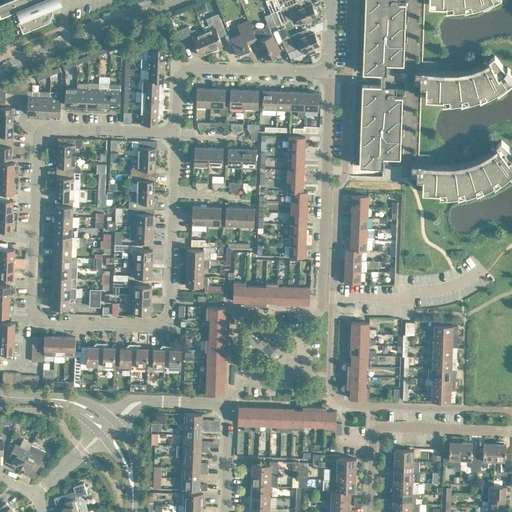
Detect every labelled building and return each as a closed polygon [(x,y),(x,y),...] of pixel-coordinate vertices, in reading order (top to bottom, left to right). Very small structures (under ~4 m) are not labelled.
[(23,31),(46,22),(47,22),(47,21),(48,21),(49,20),(50,19),(50,18),(51,17),(52,16),(52,15),(54,3),(58,2),(57,0),(7,0),(0,3),(0,14),(1,16),(18,9),(19,11),(14,13),(16,19),(21,17),(22,19),(19,20),(23,31)] [(277,0),(278,2),(268,6),(271,13),(276,10),(281,8),(296,2),(295,0),(277,0)] [(358,0),(352,176),(424,178),(425,163),(418,163),(421,85),(427,85),(428,70),(422,70),(424,0),(358,0)] [(429,0),(429,4),(446,5),(447,9),(445,10),(451,10),(466,8),(466,9),(464,9),(465,10),(484,4),(484,5),(483,6),(484,6),(495,0),(429,0)] [(276,10),(271,13),(276,26),(282,24),(297,17),(300,24),(311,19),(311,18),(317,16),(311,3),(306,6),(301,8),(298,1),(296,2),(281,8),(276,10)] [(195,17),(200,26),(207,22),(202,13),(195,17)] [(210,29),(204,32),(212,50),(223,45),(217,31),(224,28),(218,13),(210,17),(212,21),(208,23),(210,29)] [(270,28),(276,26),(271,13),(264,15),(267,22),(263,31),(262,30),(261,30),(260,30),(258,30),(256,30),(255,30),(254,31),(254,30),(253,31),(256,36),(265,58),(279,52),(270,28)] [(256,36),(253,31),(249,20),(238,25),(241,33),(231,37),(239,56),(246,53),(247,54),(252,52),(247,40),(256,36)] [(11,24),(5,26),(10,37),(15,35),(11,24)] [(212,50),(204,32),(197,34),(195,29),(191,31),(189,26),(176,31),(182,46),(194,40),(200,55),(212,50)] [(287,52),(288,52),(301,46),(304,53),(314,49),(313,47),(319,45),(314,32),(301,37),(299,31),(282,38),(287,52)] [(109,51),(120,46),(119,42),(107,47),(109,51)] [(98,55),(109,51),(107,47),(96,51),(98,55)] [(165,47),(144,47),(144,58),(165,59),(165,47)] [(87,60),(98,55),(96,51),(85,56),(87,60)] [(511,71),(507,67),(506,69),(495,55),(489,60),(491,63),(485,66),(472,71),(458,74),(444,74),(438,74),(428,73),(428,70),(425,69),(422,69),(416,69),(415,74),(416,74),(416,83),(420,83),(420,85),(421,85),(424,85),(426,85),(426,97),(443,98),(443,103),(442,103),(442,104),(454,102),(462,101),(462,102),(461,103),(480,97),(481,98),(480,99),(480,100),(498,90),(499,91),(498,92),(498,93),(511,82),(511,71)] [(76,64),(87,60),(85,56),(74,61),(76,64)] [(165,59),(144,58),(141,58),(141,69),(164,70),(165,59)] [(64,69),(76,64),(74,61),(63,65),(64,69)] [(57,72),(61,70),(59,67),(48,72),(49,75),(51,75),(51,80),(57,80),(57,72)] [(164,81),(164,70),(141,69),(140,79),(142,80),(164,81)] [(38,80),(49,75),(48,72),(36,76),(38,80)] [(164,88),(164,81),(142,80),(142,90),(162,91),(162,88),(164,88)] [(87,105),(88,89),(88,82),(77,82),(77,88),(76,105),(87,105)] [(98,106),(99,89),(99,83),(88,82),(88,89),(87,105),(98,106)] [(109,106),(109,89),(110,83),(99,83),(99,89),(98,106),(109,106)] [(120,106),(121,84),(110,83),(109,89),(109,106),(120,106)] [(211,106),(211,88),(197,87),(196,105),(211,106)] [(76,105),(77,88),(66,88),(65,104),(76,105)] [(225,88),(211,88),(211,106),(220,106),(220,112),(222,115),(227,115),(228,95),(225,94),(225,88)] [(244,107),(245,89),(230,89),(230,106),(244,107)] [(259,90),(245,89),(244,107),(258,107),(259,90)] [(39,114),(39,91),(32,90),(32,96),(28,96),(27,113),(39,114)] [(163,102),(164,94),(162,94),(162,91),(142,90),(142,101),(163,102)] [(276,108),(277,90),(263,90),(262,107),(276,108)] [(290,108),(291,91),(277,90),(276,108),(276,114),(285,114),(285,108),(290,108)] [(49,114),(50,91),(39,91),(39,114),(49,114)] [(61,114),(61,92),(50,91),(49,114),(61,114)] [(304,117),(304,109),(305,91),(291,91),(290,108),(298,109),(298,117),(304,117)] [(319,92),(305,91),(304,109),(319,110),(319,92)] [(163,109),(163,102),(142,101),(141,112),(158,112),(162,113),(162,109),(163,109)] [(14,114),(15,107),(0,106),(0,123),(13,124),(13,114),(14,114)] [(132,112),(128,112),(124,112),(123,123),(131,123),(132,112)] [(158,124),(158,112),(141,112),(141,123),(158,124)] [(198,122),(197,126),(200,132),(210,127),(210,122),(198,122)] [(214,122),(214,127),(217,132),(226,127),(227,123),(214,122)] [(13,134),(13,124),(0,123),(0,140),(13,141),(14,135),(13,134)] [(231,123),(231,127),(234,133),(243,128),(243,123),(231,123)] [(247,123),(247,128),(250,133),(259,128),(260,124),(247,123)] [(289,136),(288,147),(305,147),(305,136),(289,136)] [(82,144),(82,138),(58,137),(58,144),(59,144),(58,155),(75,155),(75,147),(79,147),(82,144)] [(13,147),(13,141),(0,140),(0,157),(12,158),(12,147),(13,147)] [(157,148),(157,141),(139,140),(138,157),(155,158),(155,148),(157,148)] [(511,149),(501,140),(496,146),(499,148),(494,152),(481,160),(468,165),(454,167),(440,167),(434,167),(425,167),(425,163),(421,163),(418,163),(412,162),(412,167),(413,167),(412,176),(417,177),(417,178),(420,178),(423,179),(422,191),(439,191),(440,196),(438,196),(439,197),(458,194),(459,195),(458,196),(458,197),(477,191),(477,192),(476,192),(477,193),(494,184),(495,185),(494,186),(495,186),(510,174),(511,175),(511,176),(511,175),(511,149)] [(208,164),(209,147),(195,146),(194,164),(208,164)] [(223,147),(209,147),(208,164),(223,165),(223,147)] [(304,158),(305,147),(288,147),(288,157),(304,158)] [(242,166),(242,148),(228,148),(228,165),(242,166)] [(257,149),(242,148),(242,166),(256,166),(257,149)] [(75,163),(75,155),(58,155),(58,165),(57,165),(57,171),(80,172),(81,166),(77,163),(75,163)] [(155,168),(155,158),(138,157),(138,165),(134,165),(131,169),(131,174),(156,175),(156,168),(155,168)] [(304,169),(304,158),(288,157),(288,168),(304,169)] [(0,172),(14,173),(15,162),(0,161),(0,172)] [(303,180),(304,169),(288,168),(287,179),(303,180)] [(80,189),(80,172),(57,171),(56,177),(57,177),(57,188),(80,189)] [(14,173),(0,172),(0,182),(14,183),(14,173)] [(158,185),(158,182),(157,180),(155,180),(156,175),(131,174),(131,178),(133,183),(138,183),(137,191),(154,191),(154,185),(158,185)] [(303,190),(303,180),(287,179),(287,191),(291,191),(291,190),(303,191),(303,190)] [(196,181),(195,185),(198,190),(208,185),(208,181),(196,181)] [(212,181),(212,186),(215,191),(224,186),(225,182),(212,181)] [(0,192),(14,193),(14,183),(0,182),(0,192)] [(229,182),(229,186),(232,192),(241,187),(241,182),(229,182)] [(243,182),(243,187),(246,192),(255,187),(256,183),(243,182)] [(79,206),(80,189),(57,188),(57,198),(56,198),(55,205),(73,205),(79,206)] [(308,191),(303,190),(303,191),(291,190),(291,191),(291,201),(307,202),(308,191)] [(154,197),(154,191),(137,191),(137,199),(132,199),(130,203),(130,207),(137,208),(154,208),(155,203),(158,203),(160,201),(160,198),(154,197)] [(352,194),(352,205),(368,206),(368,195),(352,194)] [(0,209),(13,210),(13,199),(0,198),(0,209)] [(307,213),(307,202),(291,201),(291,212),(307,213)] [(73,216),(73,205),(55,205),(55,215),(73,216)] [(206,223),(207,206),(193,205),(192,223),(206,223)] [(368,217),(368,206),(352,205),(352,216),(368,217)] [(221,206),(207,206),(206,223),(220,224),(221,206)] [(240,225),(240,207),(226,207),(225,224),(240,225)] [(255,208),(240,207),(240,225),(254,225),(255,208)] [(154,222),(154,213),(153,213),(154,208),(137,208),(137,214),(133,213),(133,222),(154,222)] [(0,219),(13,220),(13,210),(0,209),(0,219)] [(307,224),(307,213),(291,212),(290,223),(307,224)] [(72,226),(73,216),(55,215),(55,226),(72,226)] [(367,227),(368,217),(352,216),(351,227),(367,227)] [(13,220),(0,219),(0,230),(12,231),(13,220)] [(154,222),(133,222),(131,222),(130,231),(153,231),(154,222)] [(306,235),(307,224),(290,223),(290,234),(306,235)] [(72,236),(72,226),(55,226),(54,236),(72,236)] [(367,238),(367,227),(351,227),(351,238),(367,238)] [(153,241),(153,231),(130,231),(130,240),(153,241)] [(306,245),(306,235),(290,234),(290,245),(306,245)] [(80,237),(72,236),(54,236),(54,246),(72,247),(79,247),(80,237)] [(366,250),(367,238),(351,238),(350,248),(350,249),(362,249),(361,250),(366,250)] [(15,248),(4,248),(5,242),(0,242),(0,258),(14,259),(15,248)] [(152,259),(153,249),(142,249),(143,245),(119,244),(115,244),(114,250),(130,251),(130,250),(133,250),(132,258),(152,259)] [(305,256),(306,245),(290,245),(289,256),(305,256)] [(71,257),(72,247),(54,246),(53,256),(71,257)] [(214,246),(205,246),(196,246),(196,249),(187,248),(187,258),(210,258),(210,250),(214,250),(214,246)] [(361,260),(361,250),(362,249),(350,249),(350,248),(346,248),(345,259),(361,260)] [(77,257),(71,257),(53,256),(53,266),(77,267),(77,257)] [(0,268),(14,269),(14,259),(0,258),(0,268)] [(152,259),(132,258),(129,258),(129,267),(131,267),(152,268),(152,259)] [(209,267),(210,258),(187,258),(186,267),(203,267),(209,267)] [(361,271),(361,260),(345,259),(345,270),(361,271)] [(77,277),(77,267),(53,266),(53,277),(77,277)] [(152,277),(152,268),(131,267),(130,276),(152,277)] [(203,276),(203,267),(186,267),(186,276),(203,276)] [(14,269),(0,268),(0,279),(13,280),(14,269)] [(360,282),(361,271),(345,270),(344,281),(360,282)] [(208,276),(203,276),(186,276),(186,285),(205,286),(205,292),(224,292),(224,286),(207,286),(208,276)] [(228,276),(228,287),(233,288),(233,300),(244,300),(244,304),(247,304),(263,305),(266,305),(266,301),(276,301),(277,282),(266,282),(266,286),(246,285),(246,281),(234,281),(234,276),(228,276)] [(76,288),(77,277),(53,277),(52,287),(76,288)] [(288,303),(288,285),(282,285),(282,278),(278,278),(278,282),(277,282),(276,301),(276,303),(288,303)] [(298,303),(299,286),(293,285),(293,279),(288,278),(288,285),(288,303),(298,303)] [(310,304),(310,286),(303,286),(304,279),(299,279),(299,286),(298,303),(310,304)] [(128,286),(128,280),(113,280),(113,294),(117,294),(117,286),(128,286)] [(0,284),(0,295),(10,296),(10,285),(0,284)] [(130,286),(130,294),(151,295),(152,286),(134,285),(134,286),(130,286)] [(76,298),(76,288),(52,287),(52,297),(70,298),(76,298)] [(91,290),(91,298),(101,299),(101,291),(91,290)] [(151,304),(151,295),(130,294),(129,303),(134,303),(151,304)] [(0,305),(10,306),(10,296),(0,295),(0,305)] [(52,297),(52,307),(58,308),(57,313),(75,314),(76,298),(70,298),(52,297)] [(100,307),(101,299),(91,298),(90,306),(100,307)] [(151,313),(151,304),(134,303),(133,312),(151,313)] [(10,306),(0,305),(0,316),(9,316),(10,306)] [(206,338),(205,349),(224,350),(224,340),(228,340),(228,337),(229,321),(229,317),(225,317),(226,307),(207,306),(206,318),(210,318),(209,338),(206,338)] [(0,332),(15,333),(15,322),(0,321),(0,332)] [(369,322),(352,321),(351,332),(369,333),(376,333),(376,329),(369,328),(369,322)] [(406,321),(405,334),(407,335),(414,335),(415,322),(406,321)] [(434,324),(434,335),(457,336),(457,325),(434,324)] [(15,333),(0,332),(0,342),(14,343),(15,333)] [(369,339),(369,333),(351,332),(351,343),(368,344),(375,344),(376,339),(369,339)] [(54,355),(55,336),(44,335),(44,337),(44,343),(44,349),(44,355),(54,355)] [(457,347),(457,336),(434,335),(433,346),(457,347)] [(65,355),(65,336),(55,336),(54,355),(65,355)] [(76,337),(65,336),(65,355),(75,356),(75,352),(76,337)] [(0,352),(14,353),(14,343),(0,342),(0,352)] [(98,365),(98,342),(96,342),(95,344),(95,346),(81,346),(81,352),(81,368),(87,368),(88,364),(98,365)] [(114,369),(115,347),(108,347),(108,344),(107,343),(98,342),(98,365),(97,368),(114,369)] [(131,366),(131,344),(129,343),(128,345),(128,347),(115,347),(114,369),(120,369),(121,365),(131,366)] [(368,350),(368,344),(351,343),(350,355),(352,355),(352,354),(371,355),(375,355),(375,350),(368,350)] [(147,366),(148,348),(141,348),(141,345),(140,344),(131,344),(131,366),(147,366)] [(164,367),(164,345),(162,345),(161,346),(161,349),(148,348),(147,366),(147,370),(154,371),(154,367),(164,367)] [(173,345),(164,345),(164,367),(180,368),(181,349),(174,349),(174,347),(173,345)] [(456,358),(457,347),(433,346),(433,357),(456,358)] [(225,350),(224,350),(205,349),(205,350),(201,349),(201,354),(208,354),(207,361),(225,361),(225,350)] [(75,356),(74,381),(64,381),(63,385),(74,385),(80,386),(81,368),(81,352),(75,352),(75,356)] [(348,364),(347,387),(350,387),(350,398),(369,398),(370,386),(366,386),(366,366),(370,366),(371,355),(352,354),(352,355),(351,364),(348,364)] [(456,368),(456,358),(433,357),(433,368),(456,368)] [(225,361),(207,361),(200,360),(200,365),(207,365),(207,371),(225,372),(225,361)] [(43,368),(43,380),(53,381),(53,380),(54,369),(43,368)] [(429,378),(456,379),(456,368),(433,368),(429,368),(429,373),(429,378)] [(225,372),(207,371),(200,371),(200,376),(207,376),(206,382),(224,383),(225,372)] [(455,390),(456,379),(429,378),(426,378),(426,384),(432,384),(432,389),(455,390)] [(224,394),(224,383),(206,382),(199,382),(199,386),(206,387),(206,393),(224,394)] [(455,401),(455,390),(432,389),(431,400),(455,401)] [(249,424),(250,406),(238,405),(238,423),(244,423),(244,430),(249,431),(249,424)] [(293,409),(292,428),(304,428),(304,424),(324,425),(324,429),(335,429),(335,434),(336,434),(341,434),(342,423),(336,422),(336,410),(326,410),(326,406),(323,406),(306,405),(303,405),(303,409),(293,409)] [(260,431),(260,424),(260,406),(250,406),(249,424),(255,424),(255,431),(260,431)] [(270,431),(271,424),(271,407),(260,406),(260,424),(266,424),(266,431),(270,431)] [(281,432),(281,425),(282,407),(271,407),(271,424),(277,425),(277,432),(281,432)] [(293,409),(293,408),(282,407),(281,425),(288,425),(287,432),(292,432),(292,428),(293,409)] [(202,413),(184,412),(184,424),(202,424),(202,413)] [(201,435),(202,424),(184,424),(183,434),(201,435)] [(201,446),(201,435),(183,434),(183,445),(201,446)] [(21,466),(31,445),(32,443),(24,439),(20,446),(15,444),(14,446),(9,444),(5,463),(11,466),(12,464),(16,466),(17,464),(21,466)] [(460,465),(460,459),(461,441),(460,441),(460,439),(451,439),(451,441),(450,441),(449,452),(443,452),(443,464),(460,465)] [(472,442),(461,441),(460,459),(466,459),(467,465),(477,465),(477,453),(472,453),(472,442)] [(505,454),(506,443),(504,443),(504,441),(496,441),(496,443),(495,443),(494,460),(500,460),(501,466),(501,471),(511,471),(511,454),(505,454)] [(494,460),(495,443),(484,442),(483,453),(477,453),(477,465),(487,466),(488,460),(494,460)] [(35,477),(46,462),(41,460),(45,451),(31,445),(21,466),(26,468),(24,470),(28,472),(28,474),(35,477)] [(201,457),(201,446),(183,445),(177,445),(176,456),(183,456),(201,457)] [(395,449),(394,460),(413,460),(414,449),(395,449)] [(200,467),(201,457),(183,456),(182,467),(200,467)] [(337,457),(337,468),(356,469),(356,458),(337,457)] [(419,460),(413,460),(394,460),(394,470),(419,471),(419,460)] [(252,474),(271,475),(277,475),(277,461),(269,461),(269,464),(252,463),(252,474)] [(200,478),(200,467),(182,467),(182,477),(200,478)] [(356,469),(337,468),(330,468),(330,479),(356,480),(356,469)] [(419,482),(419,471),(394,470),(394,481),(419,482)] [(277,475),(271,475),(252,474),(252,485),(270,486),(276,486),(277,475)] [(200,483),(200,478),(182,477),(181,489),(207,490),(207,484),(200,483)] [(355,491),(356,480),(330,479),(329,489),(331,489),(336,490),(350,490),(350,491),(355,491)] [(418,493),(419,482),(394,481),(393,492),(412,493),(418,493)] [(87,509),(84,499),(83,498),(83,497),(82,497),(81,497),(80,496),(79,497),(77,497),(77,496),(87,493),(84,483),(73,486),(75,491),(63,495),(54,498),(58,510),(60,509),(60,511),(79,511),(88,510),(87,509)] [(482,495),(489,495),(505,496),(505,485),(482,484),(482,495)] [(270,497),(270,486),(252,485),(251,496),(270,497)] [(350,501),(350,491),(350,490),(336,490),(331,489),(331,501),(350,501)] [(420,493),(418,493),(412,493),(393,492),(393,503),(412,503),(412,504),(416,504),(416,497),(420,497),(420,493)] [(185,493),(184,504),(203,504),(203,493),(185,493)] [(505,507),(505,496),(489,495),(482,495),(482,500),(489,500),(488,506),(505,507)] [(0,511),(15,511),(13,510),(15,508),(5,496),(3,498),(0,500),(0,511)] [(270,507),(270,497),(251,496),(251,507),(270,507)] [(348,511),(349,511),(350,501),(331,501),(331,511),(348,511)] [(412,504),(412,503),(393,503),(392,511),(419,511),(420,504),(416,504),(412,504)]
